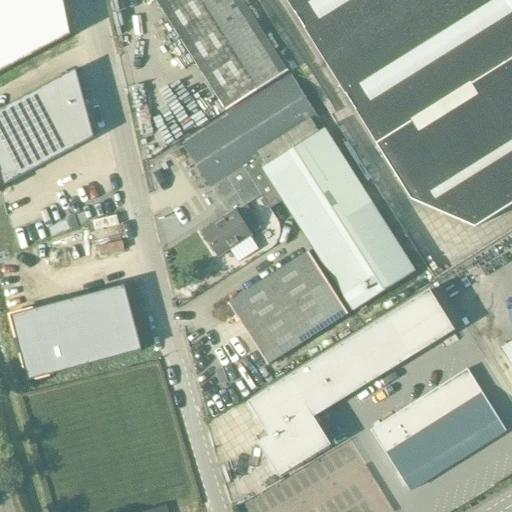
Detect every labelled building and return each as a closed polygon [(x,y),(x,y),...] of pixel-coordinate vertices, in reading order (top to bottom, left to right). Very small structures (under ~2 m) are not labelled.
[(63,0),(0,0),(0,73),(71,36),(63,0)] [(156,0),(229,115),(292,76),(243,0),(156,0)] [(511,0),(286,0),(346,95),(377,144),(411,199),(475,227),(511,203),(511,0)] [(76,70),(0,110),(0,188),(94,138),(76,70)] [(247,205),(262,196),(252,181),(327,133),(325,129),(324,129),(318,119),(319,118),(292,75),(292,76),(229,115),(183,144),(210,188),(212,187),(230,215),(236,211),(247,205)] [(415,272),(327,133),(252,181),(262,196),(270,209),(283,201),(314,248),(229,302),(269,365),(354,311),(415,272)] [(230,215),(204,232),(218,256),(229,249),(238,262),(258,249),(250,236),(251,235),(261,228),(247,205),(236,211),(230,215)] [(125,286),(10,316),(28,382),(142,351),(125,286)] [(454,330),(430,292),(429,290),(362,332),(247,403),(268,437),(257,444),(278,478),(331,446),(314,418),(455,331),(454,330)] [(511,342),(503,348),(511,363),(511,342)] [(410,491),(506,431),(467,369),(372,430),(410,491)]
